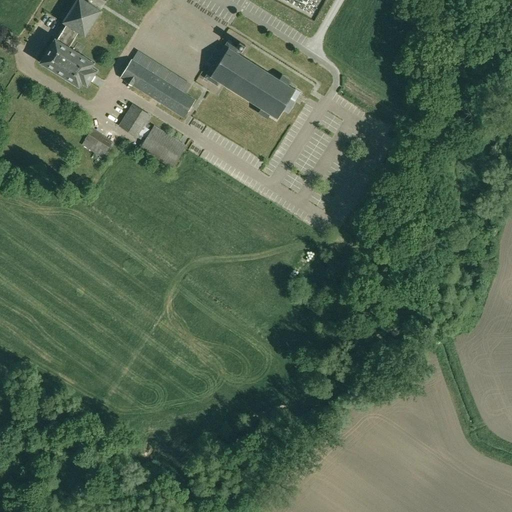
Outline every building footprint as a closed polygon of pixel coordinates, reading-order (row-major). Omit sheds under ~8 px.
[(77,0),(63,22),(66,24),(57,39),(55,38),(40,62),(79,87),(82,83),(88,87),(97,71),(92,67),(95,63),(70,47),(79,32),(85,36),(101,11),(83,0),(77,0)] [(208,62),(212,65),(204,78),(218,87),(220,83),(261,109),(258,113),(267,119),(270,115),(277,119),(283,110),(289,113),(296,102),(290,99),(296,90),(288,85),(291,80),(282,74),(279,79),(239,54),(241,51),(242,52),(246,46),(240,42),(237,47),(227,42),(219,54),(215,51),(208,62)] [(120,78),(184,118),(195,100),(132,60),(120,78)] [(154,126),(151,130),(144,126),(151,115),(133,104),(119,126),(138,137),(139,135),(146,139),(141,147),(173,167),(186,146),(154,126)] [(86,139),(106,152),(112,142),(92,130),(86,139)]
